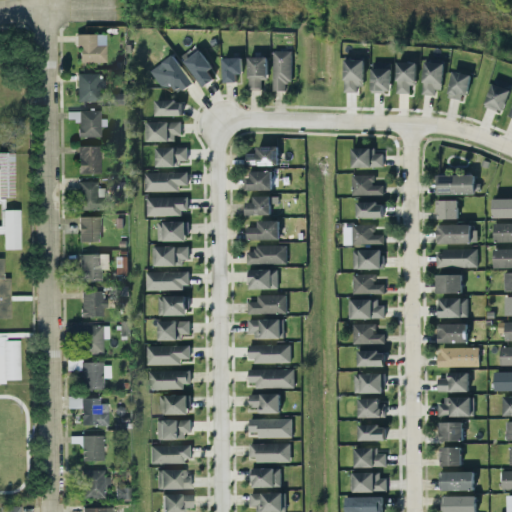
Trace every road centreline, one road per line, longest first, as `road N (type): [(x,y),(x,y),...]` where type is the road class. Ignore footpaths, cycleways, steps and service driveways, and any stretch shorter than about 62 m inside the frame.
road 1 (residential): [(42,0),(48,511)]
road 2 (residential): [(212,120),(215,511)]
road 3 (residential): [(410,511),(408,125)]
road 4 (residential): [(511,152),(436,126),(212,120)]
road 5 (residential): [(123,9),(0,11)]
